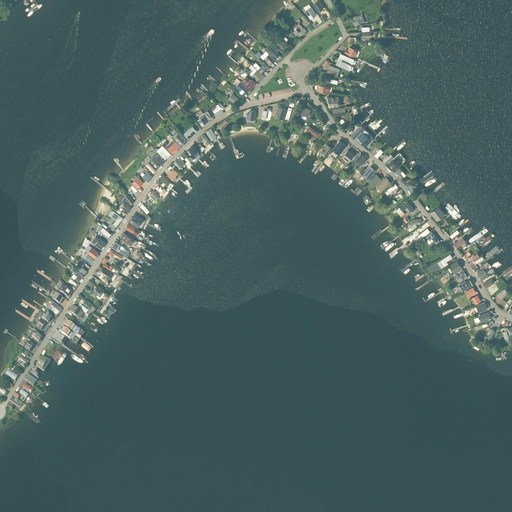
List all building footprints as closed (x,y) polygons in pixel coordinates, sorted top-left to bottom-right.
[(313,4),(318,12),(323,9),(318,1),(313,4)] [(311,7),(306,11),(310,18),(316,15),(311,7)] [(353,21),(353,25),(364,22),(363,19),(360,19),(359,15),(355,16),(356,19),(354,19),(355,21),(353,21)] [(295,29),(292,32),(297,38),(306,31),(303,28),(298,33),(295,29)] [(281,41),(277,45),(281,49),(282,49),(284,52),(287,49),(285,47),(285,46),(284,44),(285,43),(283,41),(282,42),(281,41)] [(346,54),(355,57),(358,49),(349,46),(348,50),(346,49),(344,52),(347,53),(346,54)] [(274,49),(271,53),(276,58),(280,55),(274,49)] [(339,57),(342,59),(353,64),(355,59),(341,53),(339,57)] [(269,54),(264,59),(267,62),(266,63),(270,66),(276,61),(269,54)] [(336,64),(350,71),(352,66),(341,61),(342,59),(339,57),(336,64)] [(257,65),(255,67),(258,70),(262,74),(267,69),(263,65),(260,68),(257,65)] [(329,66),(327,72),(338,75),(340,69),(329,66)] [(252,76),(257,81),(263,75),(257,70),(252,76)] [(246,76),(241,81),(250,90),(257,84),(251,78),(250,80),(246,76)] [(241,81),(235,87),(244,95),(249,90),(241,81)] [(232,94),(228,98),(235,104),(239,99),(232,94)] [(339,95),(327,97),(328,107),(340,106),(339,95)] [(219,110),(214,113),(216,117),(223,112),(222,110),(224,109),(221,107),(220,107),(219,106),(218,104),(216,105),(217,107),(218,108),(219,110)] [(276,114),(283,116),(285,109),(281,107),(279,111),(277,110),(276,114)] [(333,116),(346,115),(345,107),(332,108),(333,116)] [(308,116),(308,115),(310,110),(303,108),(301,114),(308,116)] [(255,120),(256,110),(250,110),(249,114),(247,113),(246,119),(255,120)] [(204,116),(198,120),(202,125),(208,121),(204,116)] [(226,120),(215,126),(216,129),(228,122),(226,120)] [(182,132),(184,133),(183,134),(188,139),(199,130),(194,124),(192,123),(182,132)] [(352,134),(356,137),(363,131),(365,129),(361,125),(352,134)] [(317,137),(320,134),(310,126),(307,130),(306,129),(304,133),(308,136),(310,132),(317,137)] [(211,128),(205,132),(211,140),(217,137),(211,128)] [(177,131),(172,136),(180,146),(186,140),(177,131)] [(367,146),(372,140),(371,140),(374,137),(370,134),(368,137),(362,132),(357,137),(367,146)] [(204,133),(198,139),(200,142),(203,140),(208,144),(211,142),(204,133)] [(166,146),(172,154),(180,146),(175,141),(175,142),(173,139),(166,146)] [(332,149),(339,155),(346,146),(339,140),(335,146),(332,149)] [(326,157),(332,149),(335,146),(329,141),(327,144),(326,143),(320,152),(326,157)] [(201,153),(193,144),(188,149),(195,157),(201,153)] [(163,145),(157,150),(166,160),(171,154),(163,145)] [(351,163),(356,156),(351,152),(345,159),(351,163)] [(165,161),(163,159),(159,154),(155,158),(153,156),(150,158),(159,168),(165,161)] [(359,158),(357,160),(361,164),(364,162),(365,163),(367,160),(366,159),(367,158),(362,154),(362,155),(361,154),(358,157),(359,158)] [(391,154),(383,161),(385,164),(394,157),(391,154)] [(388,164),(393,169),(402,161),(397,155),(388,164)] [(180,158),(174,163),(179,169),(182,166),(180,162),(182,160),(180,158)] [(364,173),(368,176),(372,172),(373,172),(377,167),(372,163),(364,173)] [(400,168),(395,172),(401,178),(403,176),(404,177),(406,175),(402,171),(400,168)] [(168,175),(172,179),(178,173),(173,169),(168,175)] [(142,176),(147,182),(153,177),(147,171),(142,176)] [(368,182),(373,187),(381,179),(376,174),(368,182)] [(170,182),(162,175),(160,178),(168,185),(170,182)] [(138,187),(143,183),(138,177),(133,182),(138,187)] [(380,192),(391,183),(386,178),(375,187),(380,192)] [(395,184),(387,190),(389,193),(397,187),(395,184)] [(158,185),(153,190),(158,195),(163,190),(158,185)] [(128,194),(125,196),(131,204),(134,201),(128,194)] [(407,207),(411,212),(414,210),(407,201),(400,207),(402,211),(407,207)] [(121,207),(128,211),(131,206),(125,202),(121,207)] [(143,204),(140,206),(147,213),(150,211),(143,204)] [(438,206),(430,213),(437,221),(445,215),(438,206)] [(134,214),(129,222),(138,228),(143,220),(134,214)] [(119,216),(113,224),(116,226),(123,218),(122,218),(119,216)] [(417,226),(414,224),(422,223),(421,218),(412,220),(407,224),(410,227),(412,230),(417,226)] [(132,232),(134,229),(136,230),(137,228),(128,223),(125,228),(132,232)] [(103,227),(101,230),(108,237),(111,234),(103,227)] [(417,236),(419,239),(430,231),(427,228),(417,236)] [(450,236),(452,239),(459,233),(457,230),(450,236)] [(436,244),(440,241),(431,231),(428,234),(425,236),(428,239),(431,236),(436,244)] [(135,246),(138,241),(123,232),(120,238),(132,245),(135,246)] [(454,238),(452,240),(457,247),(463,242),(458,235),(454,238)] [(96,242),(102,248),(106,243),(99,238),(96,242)] [(488,260),(501,249),(497,245),(485,256),(488,260)] [(88,252),(95,258),(99,252),(92,246),(88,252)] [(120,259),(122,256),(111,249),(108,254),(111,256),(113,254),(120,259)] [(95,259),(88,253),(84,258),(91,263),(95,259)] [(444,266),(448,264),(446,261),(452,257),(450,254),(440,260),(444,266)] [(114,267),(111,264),(110,266),(108,265),(106,264),(109,259),(105,256),(100,264),(112,271),(114,267)] [(454,274),(463,268),(457,260),(448,266),(454,274)] [(81,262),(77,268),(84,274),(87,271),(82,267),(84,265),(81,262)] [(103,275),(107,269),(101,266),(97,272),(103,275)] [(107,284),(108,284),(110,284),(111,283),(111,282),(111,281),(110,280),(114,274),(107,269),(103,275),(102,278),(106,280),(106,281),(106,282),(106,283),(107,284)] [(481,280),(488,275),(484,269),(477,273),(481,280)] [(78,281),(82,275),(75,270),(73,273),(76,276),(74,278),(78,281)] [(468,277),(463,270),(460,272),(462,276),(457,280),(459,283),(468,277)] [(492,278),(483,283),(486,288),(494,282),(492,278)] [(463,291),(473,285),(470,280),(460,286),(463,291)] [(58,292),(66,296),(68,298),(71,295),(72,292),(63,286),(58,292)] [(96,286),(90,294),(96,297),(97,295),(100,297),(104,292),(96,286)] [(468,297),(476,293),(473,287),(465,292),(468,297)] [(505,288),(497,295),(500,299),(508,293),(505,288)] [(52,299),(60,305),(64,299),(56,293),(52,299)] [(471,298),(475,305),(481,301),(477,295),(471,298)] [(89,310),(91,307),(85,302),(83,305),(89,310)] [(488,309),(487,306),(485,302),(476,305),(478,312),(488,309)] [(57,316),(62,309),(53,303),(51,306),(54,308),(51,311),(57,316)] [(86,315),(88,317),(92,314),(89,311),(80,305),(78,308),(81,311),(86,315)] [(80,320),(84,315),(72,306),(68,311),(80,320)] [(488,311),(478,315),(480,319),(481,321),(484,320),(485,322),(489,320),(488,319),(491,318),(490,316),(489,314),(489,312),(488,311)] [(46,313),(42,319),(43,320),(46,322),(48,324),(52,318),(46,313)] [(42,321),(37,328),(42,332),(46,325),(44,323),(46,322),(43,320),(42,322),(42,321)] [(75,333),(78,329),(75,327),(66,320),(63,325),(72,332),(72,331),(75,333)] [(70,339),(73,335),(71,333),(62,327),(59,332),(68,338),(70,339)] [(489,332),(487,337),(486,336),(484,340),(490,342),(495,331),(491,329),(490,329),(489,331),(489,332)] [(42,338),(35,333),(32,337),(39,343),(42,338)] [(474,345),(480,348),(483,342),(478,339),(474,345)] [(30,342),(25,350),(30,353),(35,345),(30,342)] [(21,355),(19,358),(27,364),(29,361),(21,355)] [(36,366),(37,366),(42,370),(49,360),(43,356),(36,366)] [(9,372),(6,377),(14,382),(18,378),(9,372)] [(33,386),(37,382),(28,375),(24,380),(33,386)] [(33,391),(25,385),(23,388),(31,394),(33,391)] [(22,390),(20,393),(26,399),(29,396),(22,390)]
